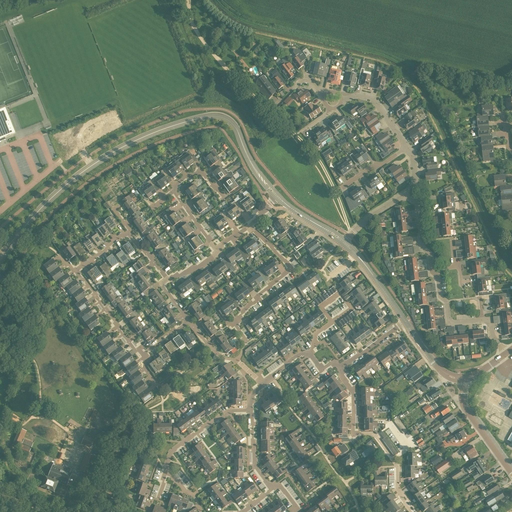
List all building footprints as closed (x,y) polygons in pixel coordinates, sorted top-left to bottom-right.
[(250,42),(255,48),(259,45),(253,39),(250,42)] [(290,60),(292,61),(298,70),(303,66),(301,63),(301,62),(304,61),(300,56),(302,54),(299,50),(293,49),(293,53),(295,56),(290,60)] [(289,71),(293,68),(285,58),(281,60),(283,62),(278,66),(282,71),(288,80),(290,78),(291,80),(294,77),(293,76),(292,74),(291,73),(289,71)] [(324,71),(327,72),(330,60),(327,59),(327,60),(326,59),(324,66),(316,64),(314,74),(322,76),(324,71)] [(333,83),(333,84),(334,84),(339,85),(340,81),(339,81),(341,72),(331,69),(328,80),(333,81),(333,83)] [(361,69),(359,77),(362,78),(360,85),(368,87),(370,76),(363,74),(364,71),(364,70),(361,69)] [(282,83),(284,81),(275,70),(271,73),(273,76),(270,78),(272,81),(278,90),(279,91),(283,89),(282,87),(283,86),(282,84),(282,83)] [(377,80),(375,89),(383,90),(385,79),(386,76),(381,75),(382,72),(376,71),(374,79),(377,80)] [(356,75),(355,75),(355,74),(351,73),(351,74),(349,74),(345,73),(344,81),(347,81),(346,86),(353,87),(354,84),(356,84),(357,79),(355,78),(356,75)] [(271,89),(271,88),(272,88),(263,76),(265,80),(261,83),(260,81),(259,82),(258,83),(258,84),(257,85),(257,86),(257,87),(258,88),(258,90),(268,100),(274,94),(274,93),(274,92),(274,91),(274,90),(273,90),(273,89),(272,89),(271,89)] [(405,93),(404,93),(399,86),(397,88),(391,92),(393,93),(388,96),(386,98),(391,105),(394,102),(396,105),(407,97),(405,93)] [(299,99),(303,104),(309,100),(307,98),(310,96),(307,92),(304,94),(301,90),(293,96),(297,101),(299,99)] [(407,111),(404,106),(412,101),(409,96),(403,101),(405,103),(394,111),(398,117),(402,114),(402,115),(404,115),(407,113),(408,112),(407,111)] [(307,112),(311,119),(321,112),(316,106),(313,108),(310,104),(305,107),(308,112),(307,112)] [(355,105),(348,110),(352,115),(357,112),(359,115),(359,114),(361,117),(367,113),(365,110),(366,109),(362,104),(357,107),(355,105)] [(477,114),(477,117),(483,117),(488,116),(494,115),(493,105),(482,106),(482,113),(477,114)] [(414,111),(410,114),(405,118),(408,122),(404,124),(408,130),(417,123),(414,118),(417,115),(414,111)] [(360,120),(366,129),(377,121),(374,116),(371,118),(368,114),(360,120)] [(0,142),(1,142),(1,141),(4,140),(5,140),(5,138),(14,134),(6,115),(0,117),(0,142)] [(339,116),(334,120),(340,128),(345,124),(339,116)] [(474,128),(489,126),(488,116),(483,117),(477,117),(477,124),(472,125),(472,128),(474,128)] [(340,128),(334,120),(330,123),(333,127),(331,129),(335,135),(338,134),(336,131),(340,128)] [(377,121),(366,129),(371,136),(373,135),(376,134),(374,131),(378,129),(381,126),(377,121)] [(420,124),(413,130),(415,133),(410,136),(414,143),(422,137),(425,134),(423,131),(424,130),(420,124)] [(474,128),(475,137),(479,137),(481,137),(490,136),(489,126),(474,128)] [(323,128),(318,131),(326,142),(333,137),(328,131),(326,132),(323,128)] [(326,142),(318,131),(314,134),(314,135),(317,139),(315,141),(319,147),(321,145),(321,144),(325,141),(325,142),(326,142)] [(378,146),(378,147),(389,139),(386,134),(379,139),(377,136),(373,139),(375,142),(377,140),(381,145),(378,146)] [(433,140),(432,137),(434,136),(433,134),(430,136),(430,135),(420,142),(422,145),(419,148),(423,154),(427,151),(428,153),(432,152),(433,149),(429,143),(433,140)] [(490,136),(481,137),(482,147),(493,146),(492,136),(490,136)] [(393,144),(389,139),(378,147),(382,152),(383,152),(384,154),(383,154),(384,157),(385,157),(387,156),(386,155),(389,154),(388,152),(389,151),(387,148),(390,146),(393,144)] [(363,151),(359,154),(364,162),(369,159),(365,153),(368,152),(364,146),(361,148),(363,151)] [(493,146),(482,147),(477,147),(478,151),(482,151),(483,157),(481,157),(481,159),(483,159),(483,161),(494,160),(493,146)] [(331,148),(322,154),(325,157),(333,151),(331,148)] [(204,160),(207,164),(216,157),(218,155),(213,149),(208,153),(210,156),(204,160)] [(182,155),(190,166),(194,163),(190,157),(193,155),(189,150),(186,152),(185,151),(181,154),(182,155)] [(364,162),(359,154),(354,157),(352,154),(349,156),(354,162),(356,160),(360,165),(364,162)] [(174,158),(175,160),(179,165),(182,163),(185,168),(186,169),(190,166),(182,155),(179,157),(178,156),(174,158)] [(216,167),(222,162),(219,157),(217,159),(216,157),(207,164),(210,168),(216,164),(217,166),(216,167)] [(345,164),(342,165),(348,174),(352,170),(349,165),(351,164),(347,157),(343,160),(345,164)] [(424,166),(426,166),(432,165),(432,169),(438,168),(437,162),(434,162),(434,158),(423,159),(424,166)] [(175,160),(169,165),(177,176),(181,173),(180,172),(177,167),(179,165),(175,160)] [(212,174),(215,178),(224,171),(221,168),(223,167),(225,165),(222,162),(216,167),(218,169),(212,174)] [(342,165),(340,162),(336,165),(333,167),(340,177),(343,176),(343,177),(348,174),(342,165)] [(163,170),(166,175),(169,173),(173,179),(177,176),(169,165),(164,169),(162,167),(161,168),(163,170)] [(391,173),(394,177),(402,171),(399,166),(392,171),(390,169),(386,171),(389,175),(391,173)] [(132,171),(129,167),(123,171),(126,175),(132,171)] [(432,173),(428,174),(426,174),(427,181),(437,180),(437,176),(441,175),(440,168),(432,169),(432,173)] [(161,173),(157,176),(165,187),(169,184),(165,178),(167,176),(166,175),(163,170),(160,172),(161,173)] [(227,179),(232,175),(230,176),(227,171),(225,173),(224,171),(215,178),(218,182),(224,178),(225,180),(227,179)] [(402,171),(394,177),(397,182),(394,185),(396,187),(401,184),(399,182),(406,176),(402,171)] [(378,173),(371,178),(376,187),(381,183),(383,186),(385,184),(378,173)] [(201,175),(196,179),(199,184),(205,180),(201,175)] [(223,186),(226,190),(235,183),(234,181),(235,180),(232,175),(227,179),(229,181),(223,186)] [(151,180),(150,180),(154,186),(157,184),(161,190),(165,187),(157,176),(158,178),(157,179),(155,177),(154,178),(153,178),(151,179),(151,180)] [(494,177),(495,187),(506,185),(505,176),(494,177)] [(371,178),(366,182),(370,186),(367,188),(365,189),(370,195),(371,194),(376,191),(374,188),(376,187),(371,178)] [(143,184),(152,196),(156,193),(152,187),(154,186),(150,180),(144,185),(143,184)] [(188,195),(188,196),(197,189),(196,187),(198,185),(195,181),(189,185),(191,188),(185,192),(185,193),(186,196),(187,196),(188,195)] [(235,183),(226,190),(229,194),(231,192),(232,194),(241,188),(237,182),(235,183)] [(152,196),(143,184),(139,187),(140,188),(138,190),(142,195),(143,196),(144,196),(145,195),(148,199),(149,199),(150,200),(152,198),(152,197),(152,196)] [(500,186),(501,196),(511,195),(511,193),(511,185),(506,186),(506,185),(495,187),(500,186)] [(358,187),(354,190),(359,199),(364,195),(366,198),(368,196),(364,190),(361,192),(358,187)] [(197,196),(199,198),(204,194),(201,190),(199,191),(197,189),(188,196),(191,200),(197,196)] [(359,199),(354,190),(349,194),(352,198),(350,200),(354,206),(359,203),(357,200),(359,199)] [(246,199),(244,200),(250,209),(254,206),(253,204),(255,203),(247,192),(243,195),(246,199)] [(128,210),(135,205),(131,199),(135,196),(132,193),(125,198),(127,201),(123,204),(128,210)] [(443,203),(451,203),(451,202),(455,202),(454,198),(455,198),(454,193),(446,194),(446,195),(446,198),(443,198),(442,198),(442,201),(443,201),(443,203)] [(193,206),(196,210),(208,202),(207,202),(204,198),(206,197),(204,194),(199,198),(192,203),(194,205),(193,206)] [(511,195),(501,196),(502,210),(511,209),(511,195)] [(240,199),(235,202),(238,206),(240,208),(242,206),(246,212),(250,209),(244,200),(242,202),(240,199)] [(231,207),(229,208),(236,217),(240,214),(236,208),(238,207),(239,208),(240,208),(238,206),(235,202),(234,201),(230,205),(231,207)] [(208,202),(196,210),(199,214),(205,210),(207,212),(213,207),(211,205),(210,205),(208,202)] [(451,203),(443,203),(444,206),(443,206),(443,209),(448,209),(449,211),(455,211),(455,208),(452,208),(451,203)] [(135,217),(141,213),(135,205),(128,210),(132,216),(133,215),(135,217)] [(222,211),(222,212),(225,216),(228,214),(232,220),(236,217),(229,208),(227,210),(226,208),(222,211)] [(219,218),(217,219),(224,228),(228,225),(224,219),(226,217),(225,216),(222,212),(219,214),(220,215),(218,216),(219,218)] [(137,228),(144,222),(141,217),(143,215),(141,213),(135,217),(137,219),(133,222),(137,228)] [(168,221),(169,223),(178,216),(179,215),(177,213),(176,213),(175,213),(170,217),(168,214),(163,218),(166,222),(168,221)] [(112,216),(104,222),(110,230),(118,224),(112,216)] [(174,230),(177,227),(176,225),(181,221),(181,220),(182,220),(182,219),(180,217),(179,217),(178,216),(169,223),(171,225),(169,226),(172,231),(174,230)] [(224,228),(217,219),(215,221),(214,219),(210,222),(214,227),(216,226),(220,231),(224,228)] [(276,231),(285,224),(282,220),(279,222),(277,219),(269,225),(272,229),(275,227),(278,230),(276,231)] [(97,230),(104,238),(112,232),(110,230),(104,222),(102,223),(102,224),(96,229),(97,230)] [(145,231),(147,233),(153,229),(151,227),(149,228),(144,222),(137,228),(141,234),(145,231)] [(174,230),(179,236),(190,228),(187,224),(181,228),(180,226),(177,227),(174,230)] [(287,234),(287,235),(288,234),(286,232),(289,229),(285,224),(276,231),(278,234),(276,235),(280,240),(287,234)] [(181,237),(184,242),(189,238),(188,236),(193,232),(190,228),(179,236),(181,234),(183,236),(181,237)] [(145,238),(146,237),(150,243),(157,238),(159,237),(153,229),(147,233),(143,236),(145,238)] [(89,235),(97,247),(106,241),(104,238),(97,230),(95,232),(97,234),(92,238),(89,235)] [(294,237),(296,240),(303,235),(299,230),(295,233),(293,230),(288,234),(287,235),(291,239),(294,237)] [(88,241),(83,245),(87,251),(89,253),(97,247),(89,235),(85,237),(88,241)] [(295,252),(303,247),(304,246),(303,244),(307,241),(303,235),(296,240),(298,243),(295,245),(296,247),(294,249),(295,251),(294,251),(295,252)] [(189,244),(191,247),(200,240),(197,236),(191,241),(189,238),(184,242),(187,246),(189,244)] [(158,246),(160,248),(166,244),(164,242),(163,242),(162,240),(160,242),(157,238),(150,243),(154,249),(158,246)] [(200,240),(191,247),(193,250),(191,251),(194,255),(199,251),(197,249),(203,245),(200,240)] [(253,240),(248,244),(253,251),(258,247),(260,249),(262,247),(258,241),(255,243),(253,240)] [(307,248),(310,253),(319,247),(320,246),(316,241),(312,244),(311,241),(304,246),(303,247),(304,249),(307,248)] [(72,246),(70,243),(69,242),(66,244),(69,247),(63,252),(69,260),(78,254),(73,248),(72,246)] [(73,248),(78,254),(79,256),(87,251),(83,245),(81,242),(73,248)] [(120,249),(122,252),(126,258),(134,252),(128,243),(120,249)] [(158,254),(162,259),(169,254),(165,248),(168,247),(166,244),(160,248),(162,251),(158,254)] [(245,251),(242,252),(247,259),(251,255),(250,253),(253,251),(248,244),(243,248),(245,251)] [(319,247),(310,253),(310,254),(313,258),(312,259),(314,262),(322,256),(320,254),(323,252),(319,247)] [(236,249),(231,253),(236,260),(238,259),(240,260),(243,259),(244,261),(247,259),(242,252),(240,254),(236,249)] [(122,252),(113,258),(121,268),(124,266),(122,264),(128,260),(126,258),(122,252)] [(230,262),(227,264),(233,272),(236,270),(233,266),(236,264),(234,261),(236,260),(231,253),(226,256),(230,262)] [(169,254),(162,259),(166,265),(170,262),(172,265),(178,260),(176,258),(174,260),(169,254)] [(103,261),(105,264),(109,270),(115,266),(116,268),(119,266),(121,268),(113,258),(112,255),(103,261)] [(43,266),(49,274),(58,267),(52,259),(43,266)] [(271,264),(268,266),(273,273),(279,270),(276,267),(279,265),(274,259),(270,262),(271,264)] [(472,267),(473,269),(480,268),(480,265),(482,265),(481,263),(485,263),(484,259),(471,260),(472,264),(471,264),(471,267),(472,267)] [(130,280),(130,281),(140,274),(138,271),(143,268),(138,262),(131,267),(135,272),(129,275),(132,279),(130,280)] [(222,262),(217,266),(223,273),(225,272),(226,274),(228,272),(231,274),(233,272),(227,264),(225,265),(222,262)] [(97,270),(101,276),(104,279),(106,278),(105,276),(111,272),(109,270),(105,264),(97,270)] [(214,273),(212,275),(216,281),(221,278),(219,276),(223,273),(217,266),(212,270),(214,273)] [(263,266),(259,270),(263,276),(266,274),(268,277),(273,273),(268,266),(265,268),(263,266)] [(55,282),(57,281),(64,276),(58,267),(49,274),(55,282)] [(101,276),(97,270),(95,267),(87,273),(96,285),(98,283),(96,280),(101,276)] [(480,268),(473,269),(473,272),(472,272),(472,275),(478,275),(478,277),(485,276),(485,277),(490,277),(489,273),(484,274),(484,273),(481,274),(480,268)] [(256,275),(253,277),(258,285),(263,281),(261,278),(263,276),(259,270),(254,273),(256,275)] [(205,271),(200,275),(208,287),(216,281),(212,275),(209,276),(205,271)] [(315,272),(310,276),(315,282),(318,280),(321,284),(323,282),(315,272)] [(63,289),(66,287),(72,282),(66,274),(64,276),(57,281),(63,289)] [(135,282),(138,287),(146,282),(140,274),(130,281),(132,283),(133,284),(135,282)] [(197,282),(194,283),(199,290),(202,288),(200,286),(205,283),(208,287),(200,275),(195,279),(197,282)] [(310,276),(305,279),(313,290),(314,288),(312,285),(315,282),(310,276)] [(248,278),(243,281),(248,288),(251,286),(253,288),(258,285),(253,277),(249,280),(248,278)] [(478,285),(478,287),(486,286),(489,286),(488,281),(491,281),(490,277),(477,278),(478,282),(477,282),(477,285),(478,285)] [(339,292),(343,289),(350,283),(352,282),(348,278),(347,279),(347,278),(339,284),(342,287),(338,290),(339,292)] [(302,281),(300,283),(305,289),(308,287),(311,291),(313,290),(305,279),(304,279),(303,279),(302,280),(302,281)] [(71,295),(72,295),(81,288),(75,280),(72,282),(66,287),(68,290),(67,290),(70,296),(71,295)] [(188,280),(183,284),(188,291),(191,289),(192,290),(193,290),(194,289),(196,292),(196,291),(197,293),(199,291),(199,290),(194,283),(192,285),(188,280)] [(244,288),(239,291),(244,298),(249,295),(246,289),(248,288),(243,281),(241,283),(244,288)] [(105,295),(107,298),(114,292),(111,288),(113,286),(114,286),(111,282),(105,287),(101,289),(103,292),(102,293),(104,296),(105,295)] [(141,294),(142,296),(150,291),(148,289),(150,287),(146,282),(138,287),(143,293),(141,294)] [(305,289),(300,283),(295,286),(303,297),(305,295),(302,292),(305,289)] [(350,283),(343,289),(345,292),(341,295),(343,297),(353,289),(350,285),(351,284),(350,283)] [(188,291),(183,284),(178,288),(180,290),(177,292),(182,298),(184,297),(183,295),(188,291)] [(225,289),(230,295),(234,301),(237,299),(239,302),(244,298),(239,291),(234,295),(228,286),(225,289)] [(292,286),(288,289),(292,296),(295,294),(298,297),(300,296),(292,286)] [(486,286),(478,287),(479,290),(478,290),(478,293),(483,293),(483,296),(493,295),(492,291),(489,291),(489,290),(486,290),(486,286)] [(352,298),(353,299),(355,298),(361,293),(363,291),(360,287),(358,288),(348,296),(347,295),(343,298),(345,300),(352,295),(353,298),(352,298)] [(72,295),(78,303),(84,298),(87,296),(81,288),(72,295)] [(288,289),(283,293),(288,299),(291,297),(293,301),(295,299),(292,296),(288,289)] [(148,296),(153,301),(160,296),(156,290),(152,293),(150,291),(142,296),(143,297),(145,296),(146,297),(148,296)] [(115,300),(117,303),(122,298),(121,296),(118,298),(114,292),(107,298),(111,303),(115,300)] [(283,293),(278,296),(285,307),(287,305),(284,302),(288,299),(283,293)] [(356,299),(358,302),(365,298),(366,297),(365,296),(364,297),(361,293),(355,298),(353,299),(350,301),(352,304),(354,303),(353,302),(356,299)] [(496,302),(496,304),(507,303),(507,298),(508,297),(508,293),(494,295),(495,302),(496,302)] [(223,302),(226,305),(231,312),(236,308),(232,303),(234,301),(230,295),(225,298),(227,300),(223,302)] [(156,311),(162,307),(160,305),(164,302),(160,296),(153,301),(157,307),(154,308),(155,309),(154,310),(155,312),(156,311)] [(278,296),(273,300),(278,307),(281,304),(284,308),(285,307),(278,296)] [(75,305),(81,313),(88,308),(90,306),(84,298),(78,303),(75,305)] [(117,306),(121,312),(128,307),(122,298),(117,303),(119,305),(117,306)] [(365,298),(358,302),(355,305),(356,307),(360,304),(362,307),(370,302),(369,301),(368,302),(365,298)] [(278,307),(273,300),(268,303),(276,314),(277,313),(275,309),(278,307)] [(190,310),(194,315),(201,310),(199,306),(200,304),(198,301),(189,308),(190,309),(190,310)] [(368,308),(371,311),(377,307),(374,301),(363,309),(365,311),(368,308)] [(507,303),(496,304),(496,307),(495,307),(496,310),(500,309),(501,312),(511,311),(511,309),(508,310),(508,308),(507,303)] [(372,313),(374,316),(387,307),(386,304),(382,307),(383,308),(380,310),(377,307),(371,311),(367,314),(368,316),(372,313)] [(226,305),(220,309),(219,306),(216,308),(221,315),(224,313),(226,316),(231,312),(226,305)] [(160,312),(164,317),(172,312),(168,306),(164,309),(162,307),(156,311),(158,313),(160,312)] [(129,315),(131,317),(137,313),(135,310),(132,312),(128,307),(121,312),(125,318),(129,315)] [(370,327),(374,324),(381,319),(385,316),(382,312),(384,310),(385,312),(389,309),(387,307),(374,316),(376,319),(372,323),(368,321),(367,322),(370,327)] [(79,315),(85,323),(94,316),(88,308),(81,313),(79,315)] [(269,308),(264,311),(269,318),(272,316),(275,320),(276,318),(269,308)] [(318,313),(315,315),(320,322),(325,318),(317,308),(316,309),(318,313)] [(202,318),(204,321),(210,317),(208,314),(205,316),(201,310),(194,315),(198,321),(202,318)] [(264,311),(259,315),(268,327),(269,326),(266,321),(269,318),(264,311)] [(497,317),(497,320),(511,319),(511,316),(511,315),(511,311),(508,312),(509,314),(503,314),(503,317),(501,317),(501,316),(497,317)] [(172,312),(164,317),(168,323),(166,325),(168,327),(174,323),(172,321),(176,318),(172,312)] [(129,322),(133,328),(140,323),(136,317),(138,315),(137,313),(131,317),(133,319),(129,322)] [(307,315),(310,318),(315,325),(316,326),(317,326),(319,325),(319,324),(318,323),(320,322),(315,315),(314,314),(311,316),(309,313),(307,315)] [(259,315),(254,318),(259,325),(262,323),(266,328),(267,327),(268,327),(259,315)] [(94,316),(85,323),(91,331),(100,324),(94,316)] [(202,326),(206,331),(213,326),(209,321),(211,319),(210,317),(204,321),(205,323),(202,326)] [(303,322),(300,325),(306,332),(307,334),(309,331),(308,330),(310,329),(303,318),(302,317),(300,318),(303,322)] [(304,317),(303,318),(310,329),(315,325),(310,318),(307,321),(304,317)] [(261,329),(261,328),(259,325),(254,318),(249,322),(257,333),(258,331),(261,329)] [(374,324),(376,327),(373,330),(374,331),(384,324),(381,319),(374,324)] [(141,331),(143,333),(149,329),(146,325),(143,327),(140,323),(133,328),(135,331),(134,332),(136,334),(137,333),(137,334),(141,331)] [(364,329),(361,331),(366,337),(366,338),(367,338),(370,336),(371,335),(370,334),(371,334),(370,333),(371,332),(368,327),(367,328),(363,323),(361,325),(364,329)] [(306,332),(300,325),(300,326),(297,328),(295,324),(293,325),(300,336),(306,332)] [(214,334),(216,337),(222,333),(220,330),(217,332),(213,326),(206,331),(210,337),(214,334)] [(292,332),(289,334),(296,343),(301,340),(292,327),(290,329),(292,332)] [(359,332),(356,334),(361,341),(366,337),(361,331),(358,327),(357,328),(359,332)] [(149,329),(143,333),(141,334),(146,340),(149,337),(151,340),(157,335),(154,332),(152,333),(149,329)] [(511,329),(500,331),(500,333),(502,333),(505,333),(505,336),(502,337),(502,339),(507,339),(507,336),(511,335),(511,329)] [(330,338),(334,343),(342,337),(339,334),(342,332),(341,330),(330,338)] [(478,331),(479,340),(484,339),(484,342),(489,342),(488,334),(484,334),(484,330),(480,331),(481,332),(478,332),(478,331)] [(361,341),(356,334),(353,331),(352,332),(354,336),(351,338),(356,344),(361,341)] [(473,336),(470,337),(470,344),(475,343),(475,342),(477,341),(476,340),(479,340),(478,331),(473,331),(473,336)] [(97,339),(103,347),(112,340),(106,332),(97,339)] [(188,332),(183,337),(180,338),(184,345),(186,347),(189,350),(194,346),(191,343),(195,341),(194,340),(196,339),(194,336),(192,334),(191,335),(188,332)] [(216,340),(220,346),(227,341),(222,333),(216,337),(217,339),(216,340)] [(287,342),(292,349),(292,348),(295,346),(295,345),(294,345),(296,343),(289,334),(288,333),(287,334),(289,338),(286,340),(287,342)] [(334,343),(337,348),(345,342),(343,339),(345,337),(344,335),(342,337),(334,343)] [(178,336),(170,342),(176,350),(184,345),(180,338),(178,336)] [(109,355),(118,348),(112,340),(103,347),(109,355)] [(271,347),(267,349),(272,356),(277,352),(269,340),(267,342),(271,347)] [(348,340),(345,342),(337,348),(341,353),(349,347),(346,344),(349,342),(348,340)] [(227,341),(220,346),(224,352),(228,349),(230,351),(236,347),(234,344),(231,346),(227,341)] [(162,348),(164,350),(168,357),(176,350),(170,342),(162,348)] [(281,343),(283,346),(288,353),(293,350),(292,348),(292,349),(287,342),(284,345),(282,342),(281,343)] [(404,342),(399,346),(403,352),(404,352),(404,353),(407,351),(409,354),(411,353),(404,342)] [(288,353),(283,346),(279,348),(277,345),(276,347),(283,357),(288,353)] [(396,348),(394,349),(398,356),(399,356),(399,357),(402,355),(405,357),(406,356),(404,353),(404,352),(403,352),(399,346),(398,346),(398,345),(395,347),(396,348)] [(118,348),(109,355),(110,357),(112,357),(113,356),(117,362),(119,360),(127,354),(124,350),(123,351),(120,347),(118,348)] [(260,349),(263,353),(267,359),(272,356),(267,349),(264,351),(262,348),(260,349)] [(394,349),(389,353),(394,360),(397,357),(400,361),(401,360),(399,357),(399,356),(398,356),(394,349)] [(155,356),(157,359),(162,365),(170,359),(168,357),(164,350),(155,356)] [(255,353),(258,356),(263,363),(267,359),(263,353),(260,355),(257,351),(255,353)] [(388,351),(383,354),(388,362),(392,360),(395,364),(396,363),(394,360),(389,353),(388,351)] [(119,360),(125,368),(134,361),(128,353),(127,354),(119,360)] [(388,362),(383,354),(378,358),(385,369),(387,367),(385,365),(388,362)] [(258,356),(255,359),(252,355),(250,356),(258,367),(258,366),(259,367),(261,365),(260,365),(263,363),(258,356)] [(374,356),(369,360),(377,370),(378,369),(376,365),(379,363),(374,356)] [(152,372),(154,371),(155,373),(164,367),(162,365),(157,359),(152,363),(149,365),(150,367),(149,368),(152,372)] [(369,360),(364,363),(369,370),(372,368),(375,372),(377,370),(369,360)] [(125,368),(131,376),(138,371),(140,369),(134,361),(125,368)] [(222,371),(224,374),(232,368),(228,363),(217,371),(219,373),(222,371)] [(294,376),(295,375),(302,370),(300,367),(303,364),(302,363),(292,371),(294,375),(294,376)] [(364,363),(359,367),(367,378),(369,376),(366,373),(369,370),(364,363)] [(367,378),(359,367),(354,371),(359,377),(363,375),(365,379),(367,378)] [(224,374),(221,376),(222,378),(225,376),(226,377),(225,377),(227,380),(228,380),(232,377),(237,373),(235,371),(234,372),(232,368),(224,374)] [(298,381),(299,380),(305,375),(303,372),(307,369),(306,368),(302,370),(295,375),(298,379),(297,380),(298,381)] [(404,374),(406,377),(409,375),(414,382),(422,376),(417,370),(413,373),(410,370),(404,374)] [(134,386),(141,381),(144,379),(138,371),(131,376),(129,378),(134,386)] [(302,386),(302,385),(309,380),(307,377),(310,374),(309,372),(305,375),(299,380),(302,384),(301,385),(302,386)] [(327,383),(330,386),(336,381),(333,376),(320,386),(321,388),(327,383)] [(309,380),(302,385),(305,389),(305,390),(305,391),(313,385),(310,382),(314,379),(313,377),(309,380)] [(420,388),(424,393),(429,389),(428,388),(435,384),(431,378),(427,381),(426,380),(423,382),(423,381),(420,383),(419,382),(415,385),(418,390),(420,388)] [(132,388),(138,396),(147,389),(141,381),(134,386),(132,388)] [(330,394),(332,392),(333,391),(340,386),(336,381),(330,386),(332,389),(328,392),(330,394)] [(332,397),(333,399),(344,391),(340,386),(333,391),(332,392),(335,395),(332,397)] [(413,388),(404,394),(407,398),(413,393),(412,392),(415,390),(413,388)] [(438,388),(431,393),(435,400),(442,395),(438,388)] [(147,389),(138,396),(144,404),(153,397),(147,389)] [(344,391),(333,399),(334,400),(337,398),(339,402),(347,396),(344,391)] [(274,397),(271,399),(276,407),(277,406),(277,405),(281,402),(273,392),(271,393),(274,397)] [(300,400),(302,403),(309,398),(305,393),(295,401),(296,402),(300,400)] [(269,401),(266,403),(271,410),(272,410),(272,409),(276,406),(276,407),(271,399),(268,396),(266,397),(269,401)] [(206,408),(203,410),(202,410),(206,415),(207,417),(212,413),(200,397),(199,399),(206,408)] [(201,397),(200,397),(212,413),(217,410),(212,403),(209,405),(206,401),(204,403),(201,397)] [(209,399),(212,403),(217,410),(222,406),(217,399),(214,402),(211,398),(209,399)] [(303,404),(306,408),(312,403),(309,398),(302,403),(298,406),(300,407),(303,404)] [(241,399),(232,400),(232,404),(229,404),(229,407),(233,407),(233,406),(241,406),(241,399)] [(266,403),(263,399),(261,400),(264,404),(261,407),(266,414),(267,413),(271,410),(266,403)] [(307,409),(309,412),(316,408),(312,403),(306,408),(302,410),(303,412),(307,409)] [(199,409),(196,411),(201,418),(206,415),(202,410),(203,410),(198,404),(196,405),(199,409)] [(428,405),(423,409),(426,414),(432,410),(428,405)] [(439,410),(432,415),(434,418),(441,413),(443,416),(449,412),(449,411),(450,410),(449,409),(447,409),(446,406),(440,411),(439,410)] [(194,413),(191,415),(196,422),(201,418),(196,411),(193,408),(191,409),(194,413)] [(310,414),(313,417),(319,412),(316,408),(309,412),(305,415),(307,417),(310,414)] [(98,412),(94,410),(88,421),(92,423),(98,412)] [(398,417),(399,419),(404,416),(408,413),(406,411),(398,417)] [(313,417),(309,420),(310,422),(314,419),(316,422),(323,417),(319,412),(313,417)] [(183,415),(186,419),(191,425),(196,422),(191,415),(188,417),(185,414),(183,415)] [(433,430),(434,432),(454,418),(451,414),(442,420),(440,421),(442,423),(433,430)] [(179,418),(186,429),(191,425),(186,419),(183,421),(179,415),(178,415),(177,416),(179,418)] [(173,426),(173,431),(173,432),(179,432),(181,431),(181,432),(186,429),(179,418),(177,420),(180,423),(177,426),(173,426)] [(417,423),(419,426),(427,420),(425,418),(417,423)] [(169,424),(165,424),(165,433),(172,432),(171,431),(173,431),(173,426),(171,426),(171,419),(169,420),(169,424)] [(221,432),(224,429),(231,424),(228,419),(221,424),(223,427),(217,432),(218,434),(220,432),(221,432)] [(436,434),(438,437),(457,423),(455,419),(446,425),(447,427),(441,431),(441,430),(436,434)] [(457,423),(438,437),(439,440),(448,434),(447,434),(450,432),(451,433),(460,427),(457,423)] [(222,438),(228,434),(235,429),(231,424),(224,429),(227,432),(221,436),(222,438)] [(27,431),(19,428),(12,445),(13,445),(20,448),(27,431)] [(226,440),(228,442),(238,434),(235,429),(228,434),(230,437),(226,440)] [(285,439),(288,444),(295,439),(293,436),(296,433),(295,431),(285,439)] [(466,437),(463,432),(459,434),(459,433),(449,438),(451,442),(458,438),(459,441),(466,437)] [(238,434),(228,442),(229,443),(233,441),(235,444),(242,439),(238,434)] [(81,444),(91,448),(94,440),(84,436),(81,444)] [(295,439),(288,444),(292,449),(299,444),(296,441),(300,438),(299,436),(295,439)] [(33,443),(24,439),(22,444),(31,448),(33,443)] [(292,449),(295,454),(302,449),(302,448),(300,445),(304,443),(302,441),(299,444),(292,449)] [(435,447),(438,452),(445,447),(442,442),(435,447)] [(190,459),(196,454),(195,454),(202,449),(199,444),(192,449),(194,452),(188,457),(190,459)] [(339,445),(336,448),(336,447),(331,451),(335,457),(340,453),(341,455),(348,450),(343,444),(340,446),(339,445)] [(429,444),(421,449),(424,454),(432,449),(429,444)] [(295,454),(299,458),(306,453),(303,450),(307,447),(306,446),(302,448),(302,449),(295,454)] [(460,453),(462,456),(467,453),(471,459),(477,455),(472,446),(460,453)] [(373,454),(370,448),(364,452),(367,458),(373,454)] [(195,462),(199,459),(206,454),(202,449),(195,454),(196,454),(198,457),(194,460),(195,462)] [(306,453),(299,458),(303,463),(309,458),(307,455),(311,452),(309,451),(306,453)] [(342,461),(345,466),(359,458),(354,451),(348,454),(349,456),(342,461)] [(79,471),(89,475),(96,458),(85,454),(79,471)] [(199,467),(201,465),(208,460),(209,459),(206,454),(199,459),(201,462),(198,465),(199,467)] [(261,460),(264,465),(271,460),(277,456),(276,455),(271,458),(268,455),(261,460)] [(430,460),(434,466),(439,463),(435,457),(430,460)] [(202,466),(205,469),(216,462),(214,460),(211,463),(208,460),(201,465),(202,466)] [(266,467),(268,470),(276,464),(275,463),(274,464),(271,460),(264,465),(261,468),(262,470),(266,467)] [(477,469),(477,470),(484,465),(480,460),(469,467),(472,472),(477,469)] [(136,464),(136,466),(148,470),(150,464),(141,461),(139,466),(136,464)] [(216,462),(205,469),(208,473),(207,474),(208,475),(216,469),(213,466),(217,463),(216,462)] [(52,467),(49,474),(55,476),(56,472),(59,473),(62,466),(53,463),(52,467)] [(439,473),(447,468),(443,463),(435,468),(439,473)] [(272,475),(273,474),(279,469),(278,468),(278,469),(275,465),(276,464),(268,470),(264,473),(266,474),(269,472),(272,475)] [(484,465),(477,470),(478,471),(472,475),(475,480),(488,471),(484,465)] [(55,476),(49,474),(47,478),(45,477),(44,482),(40,480),(38,486),(41,488),(41,487),(54,492),(58,482),(66,486),(71,474),(69,474),(71,470),(62,466),(59,473),(56,472),(55,476)] [(138,469),(137,473),(146,476),(148,470),(136,466),(135,468),(138,469)] [(293,473),(297,478),(303,473),(304,473),(310,468),(309,466),(302,471),(300,468),(293,473)] [(279,469),(273,474),(276,479),(287,471),(286,469),(282,472),(280,469),(279,469)] [(146,476),(137,473),(135,477),(132,476),(131,478),(143,482),(146,476)] [(297,478),(300,482),(311,475),(310,473),(306,476),(304,473),(303,473),(297,478)] [(300,482),(304,487),(312,482),(309,479),(312,477),(311,475),(300,482)] [(490,475),(483,480),(483,479),(476,483),(478,486),(482,484),(484,487),(494,481),(490,475)] [(312,482),(304,487),(307,492),(315,487),(313,483),(318,480),(316,478),(312,482)] [(244,480),(243,481),(252,493),(257,490),(251,482),(248,485),(244,480)] [(407,486),(411,491),(424,481),(423,480),(417,484),(415,481),(407,486)] [(245,487),(242,489),(247,497),(252,493),(243,481),(242,483),(245,487)] [(411,491),(414,496),(422,490),(420,487),(424,484),(423,482),(424,481),(411,491)] [(139,484),(137,488),(149,493),(150,491),(146,489),(147,485),(138,482),(138,483),(139,484)] [(209,495),(210,496),(218,490),(216,487),(219,484),(218,482),(207,490),(210,494),(209,495)] [(496,484),(486,490),(489,495),(499,489),(498,488),(499,488),(499,486),(498,484),(496,483),(496,484)] [(334,487),(329,491),(334,498),(337,495),(340,499),(342,498),(334,487)] [(134,494),(138,495),(143,497),(144,493),(149,495),(149,493),(137,488),(135,493),(134,494)] [(413,497),(416,502),(423,497),(421,494),(427,490),(426,488),(422,490),(414,496),(413,497)] [(236,489),(235,490),(242,501),(247,497),(242,489),(241,489),(242,491),(239,493),(236,489)] [(212,496),(214,500),(225,492),(224,491),(220,493),(218,490),(210,496),(211,496),(212,496)] [(242,501),(235,490),(233,492),(236,495),(232,497),(237,504),(242,501)] [(324,494),(325,496),(330,503),(332,505),(333,503),(331,500),(334,498),(329,491),(324,494)] [(215,505),(216,506),(225,499),(223,496),(226,494),(225,492),(214,500),(217,504),(215,505)] [(493,497),(494,498),(489,501),(492,505),(494,503),(496,501),(496,502),(504,497),(504,496),(503,494),(502,494),(501,492),(493,497)] [(171,503),(175,504),(178,497),(172,494),(168,507),(170,507),(171,503)] [(385,501),(388,504),(393,500),(395,499),(392,494),(381,501),(383,503),(385,501)] [(139,497),(137,501),(150,506),(150,504),(146,502),(147,498),(143,497),(138,495),(138,496),(139,497)] [(325,496),(321,499),(328,510),(330,509),(327,505),(330,503),(325,496)] [(178,497),(175,504),(173,509),(177,511),(177,510),(179,511),(183,499),(178,497)] [(416,502),(420,507),(426,502),(427,502),(432,498),(431,497),(429,498),(425,501),(423,497),(416,502)] [(484,497),(474,502),(477,506),(486,501),(484,497)] [(183,499),(179,511),(181,511),(182,507),(186,508),(186,510),(188,511),(191,508),(193,504),(188,502),(189,501),(183,499)] [(225,499),(216,506),(217,507),(219,506),(222,510),(232,502),(231,500),(228,503),(225,499)] [(328,510),(321,499),(315,503),(320,510),(324,507),(327,511),(328,510)] [(279,504),(275,507),(279,511),(282,511),(285,510),(278,500),(276,501),(279,504)] [(385,511),(387,511),(397,505),(393,500),(388,504),(386,505),(389,508),(385,511)] [(150,506),(137,501),(136,506),(135,505),(134,507),(143,510),(145,506),(149,507),(150,506)] [(423,511),(425,511),(433,505),(436,503),(435,502),(434,502),(433,503),(432,503),(429,505),(427,502),(426,502),(420,507),(423,511)] [(274,508),(271,510),(271,511),(279,511),(275,507),(273,503),(271,505),(274,508)]
